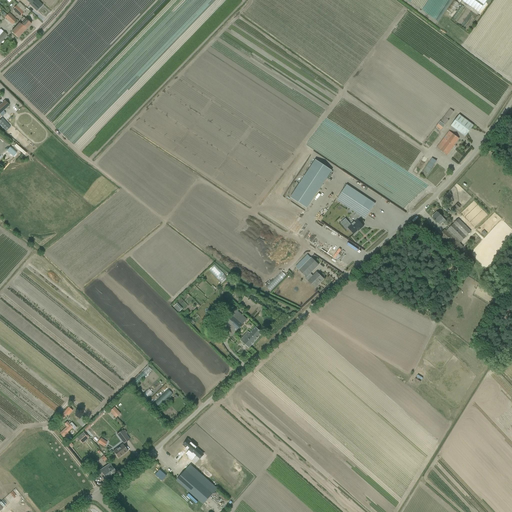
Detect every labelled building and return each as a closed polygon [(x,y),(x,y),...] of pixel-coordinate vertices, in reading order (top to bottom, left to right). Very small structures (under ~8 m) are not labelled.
[(26,0),(31,4),(30,5),(31,6),(35,10),(35,11),(35,10),(37,11),(42,6),(39,2),(36,0),(26,0)] [(460,0),(481,14),(491,0),(460,0)] [(16,6),(12,9),(20,17),(23,13),(16,6)] [(7,15),(4,12),(2,15),(12,25),(16,20),(9,13),(7,15)] [(21,25),(26,30),(31,25),(27,21),(26,19),(25,20),(24,18),(21,20),(23,22),(21,25)] [(11,32),(14,35),(17,38),(18,38),(26,30),(21,25),(19,24),(11,32)] [(0,114),(9,106),(8,105),(5,101),(0,105),(0,114)] [(459,115),(451,126),(466,137),(474,126),(459,115)] [(441,131),(448,120),(443,117),(440,121),(436,119),(433,124),(441,131)] [(0,119),(0,124),(6,131),(9,128),(1,119),(0,120),(0,119)] [(439,144),(437,148),(443,152),(447,155),(454,146),(453,146),(459,139),(455,136),(449,131),(445,136),(448,138),(441,146),(439,144)] [(12,144),(3,154),(10,161),(11,160),(15,155),(20,150),(12,144)] [(460,154),(457,160),(461,163),(465,157),(460,154)] [(432,158),(420,174),(425,178),(436,161),(432,158)] [(315,160),(290,197),(306,208),(332,171),(315,160)] [(353,218),(354,222),(348,228),(353,235),(359,229),(360,230),(364,226),(357,219),(361,216),(365,219),(375,204),(371,201),(346,185),(336,200),(355,213),(353,217),(353,218)] [(433,215),(432,216),(433,218),(432,218),(437,223),(439,225),(442,223),(444,225),(447,222),(442,218),(443,218),(438,213),(435,216),(433,215)] [(443,238),(454,249),(458,252),(463,247),(459,243),(471,232),(462,222),(458,219),(446,231),(444,230),(440,234),(443,238)] [(299,270),(303,273),(306,277),(305,278),(308,281),(315,288),(318,285),(318,284),(323,279),(317,272),(311,278),(309,275),(316,267),(318,265),(310,257),(299,270)] [(215,265),(213,268),(221,274),(223,271),(215,265)] [(205,275),(218,287),(221,284),(208,272),(205,275)] [(272,292),(288,276),(284,272),(268,288),(272,292)] [(179,304),(175,308),(180,313),(184,309),(179,304)] [(247,320),(243,316),(235,309),(219,326),(227,333),(231,337),(247,320)] [(262,333),(255,327),(250,334),(248,332),(240,340),(249,348),(262,333)] [(55,342),(57,340),(49,334),(46,337),(43,342),(48,347),(50,345),(54,348),(57,344),(55,342)] [(60,346),(58,355),(62,351),(65,351),(64,355),(63,356),(65,358),(67,358),(68,355),(69,355),(69,354),(66,352),(72,353),(71,355),(71,356),(70,358),(72,360),(73,358),(75,356),(73,355),(73,354),(66,347),(65,350),(60,349),(61,346),(62,345),(59,342),(58,344),(60,346)] [(94,369),(81,360),(78,358),(74,364),(76,366),(74,370),(83,376),(86,372),(87,373),(86,375),(89,377),(94,369)] [(171,391),(154,406),(158,410),(175,395),(171,391)] [(72,411),(68,407),(59,417),(62,420),(67,415),(68,416),(72,411)] [(116,418),(120,414),(114,407),(110,412),(116,418)] [(86,431),(104,413),(102,412),(102,411),(98,414),(98,415),(95,418),(96,418),(84,430),(86,431)] [(60,434),(62,437),(67,442),(71,439),(69,437),(70,436),(67,433),(72,428),(74,430),(76,428),(71,423),(69,425),(67,422),(64,424),(67,427),(60,434)] [(117,434),(124,444),(129,440),(122,430),(117,434)] [(83,433),(76,438),(80,442),(86,436),(83,433)] [(188,441),(183,447),(189,452),(185,456),(188,458),(188,459),(191,462),(196,457),(197,458),(200,454),(196,450),(197,449),(188,441)] [(128,451),(125,447),(122,444),(113,451),(115,454),(118,458),(128,451)] [(116,472),(112,466),(109,463),(99,470),(95,465),(90,468),(96,477),(101,474),(100,474),(102,473),(106,479),(116,472)] [(190,465),(176,481),(180,484),(203,504),(217,489),(194,468),(190,465)] [(162,481),(166,476),(159,470),(155,475),(162,481)]
